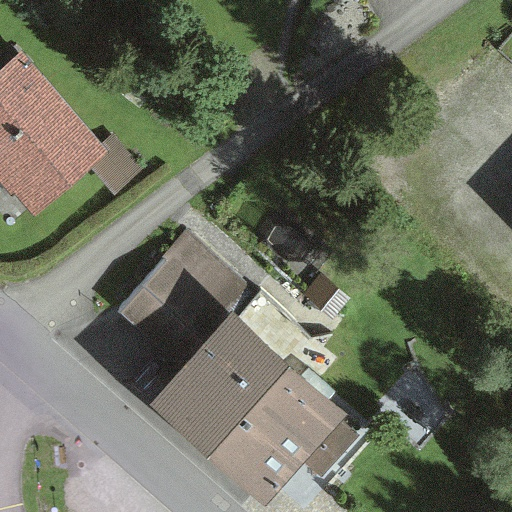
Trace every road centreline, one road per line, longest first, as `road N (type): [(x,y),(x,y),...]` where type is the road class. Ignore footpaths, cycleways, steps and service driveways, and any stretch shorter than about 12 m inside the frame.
road 1 (residential): [(5,336),(159,198),(442,0)]
road 2 (residential): [(5,336),(202,511)]
